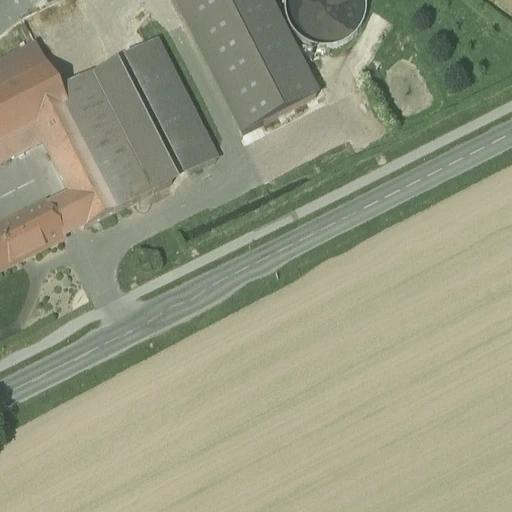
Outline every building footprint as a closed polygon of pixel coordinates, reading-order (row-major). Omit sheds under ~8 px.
[(263,0),(165,0),(240,147),(318,108),(263,0)] [(360,0),(289,0),(285,11),(285,25),(289,39),(298,50),(310,57),(324,60),(338,58),(350,51),(360,40),(365,27),(365,13),(360,0)] [(214,171),(153,51),(126,64),(188,184),(214,171)] [(0,74),(0,152),(66,119),(57,100),(35,57),(0,74)] [(170,194),(108,73),(88,84),(150,204),(170,194)] [(150,204),(88,84),(57,100),(66,119),(118,220),(150,204)] [(66,119),(0,152),(0,172),(41,152),(85,238),(118,220),(66,119)] [(36,217),(0,236),(0,281),(63,249),(45,213),(44,214),(42,209),(34,213),(36,217)]
